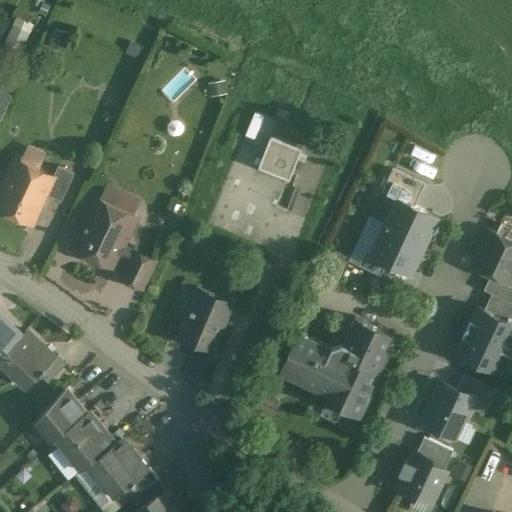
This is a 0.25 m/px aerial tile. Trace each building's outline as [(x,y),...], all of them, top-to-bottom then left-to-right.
[(33,26),(16,18),(2,48),(20,56),(33,26)] [(12,95),(0,89),(0,116),(2,117),(12,95)] [(301,148),(270,135),(257,165),(289,178),(301,148)] [(53,176),(16,159),(0,191),(0,208),(32,223),(45,194),(54,176),(53,176)] [(74,173),(58,165),(53,176),(54,176),(45,194),(61,201),(74,173)] [(414,205),(424,183),(392,168),(381,190),(397,198),(397,197),(414,205)] [(414,205),(397,197),(397,198),(371,253),(387,260),(410,272),(419,253),(417,253),(426,234),(428,235),(432,226),(430,225),(435,214),(414,205)] [(136,217),(95,198),(71,247),(113,267),(136,217)] [(511,238),(490,228),(472,266),(490,275),(507,283),(509,279),(511,278),(511,238)] [(380,275),(387,260),(371,253),(366,250),(359,265),(380,275)] [(133,251),(120,278),(142,288),(155,261),(133,251)] [(349,262),(328,252),(318,273),(339,283),(349,262)] [(511,286),(507,284),(507,283),(490,275),(484,289),(511,302),(511,286)] [(231,303),(198,288),(178,335),(211,349),(231,303)] [(511,347),(511,320),(478,305),(458,351),(502,371),(511,347)] [(0,356),(22,333),(0,313),(0,356)] [(354,316),(342,343),(331,347),(297,331),(279,372),(328,395),(326,400),(360,416),(381,371),(378,370),(395,335),(354,316)] [(22,333),(0,356),(0,359),(28,386),(42,371),(55,357),(25,329),(22,333)] [(55,357),(42,371),(50,379),(66,363),(57,355),(55,357)] [(480,393),(439,373),(417,419),(458,439),(480,393)] [(122,416),(119,418),(127,429),(155,409),(137,386),(113,404),(122,416)] [(64,388),(37,418),(54,439),(57,436),(56,435),(84,413),(64,388)] [(113,443),(87,411),(84,413),(56,435),(57,436),(82,468),(89,463),(89,462),(113,443)] [(146,468),(121,437),(113,443),(89,462),(89,463),(82,468),(76,473),(102,506),(115,495),(131,482),(147,470),(146,468)] [(451,463),(411,445),(392,486),(431,505),(451,463)] [(147,470),(131,482),(139,492),(157,477),(149,466),(146,468),(147,470)] [(139,492),(131,498),(138,508),(163,491),(164,492),(166,490),(157,477),(139,492)] [(131,482),(115,495),(102,506),(106,511),(112,511),(131,498),(139,492),(131,482)] [(177,511),(164,492),(163,491),(138,508),(134,511),(133,511),(177,511)]
